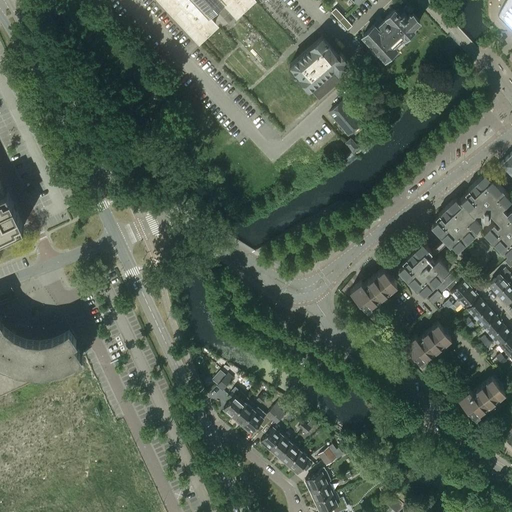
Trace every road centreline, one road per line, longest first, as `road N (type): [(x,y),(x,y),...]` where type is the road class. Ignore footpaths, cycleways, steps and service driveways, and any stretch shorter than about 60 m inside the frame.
road 1 (residential): [(511,478),(352,347),(310,288)]
road 2 (unclassified): [(175,511),(73,298),(49,265)]
road 3 (unclassified): [(310,288),(290,289),(185,222),(158,221),(116,236)]
road 4 (tertiary): [(116,236),(206,430)]
road 5 (tertiary): [(34,62),(116,236)]
road 6 (residential): [(511,321),(410,209)]
road 7 (unclassified): [(310,288),(410,209)]
road 8 (residential): [(206,430),(222,429),(284,485),(292,511)]
road 9 (unclassified): [(49,265),(0,152)]
